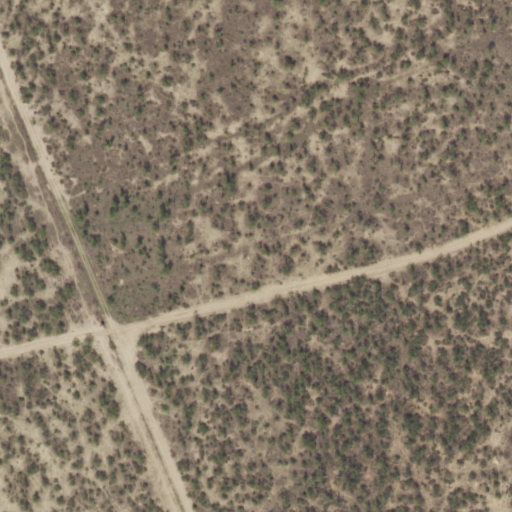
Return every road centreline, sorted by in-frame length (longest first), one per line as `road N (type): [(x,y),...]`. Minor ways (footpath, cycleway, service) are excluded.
road 1 (residential): [(0,357),(108,325),(320,297),(511,225)]
road 2 (residential): [(108,325),(0,52)]
